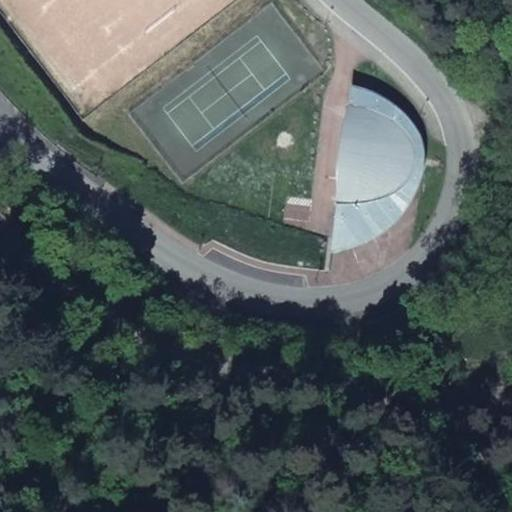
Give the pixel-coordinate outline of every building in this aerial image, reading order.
[(419,154),(418,144),(413,131),(404,118),(399,112),(390,104),(378,96),(361,90),(350,88),(347,108),(353,109),(365,112),(374,116),(372,134),(350,131),(344,177),(367,180),(364,198),(353,199),(342,200),(337,199),(334,218),(342,219),(338,250),(360,243),(378,235),(394,221),(401,212),(411,197),(418,179),(420,168),(419,154)] [(350,131),(372,134),(374,116),(365,112),(353,109),(350,131)] [(344,177),(350,131),(342,130),(336,176),(344,177)] [(367,180),(344,177),(342,200),(353,199),(364,198),(367,180)] [(334,218),(330,251),(338,250),(342,219),(334,218)]
